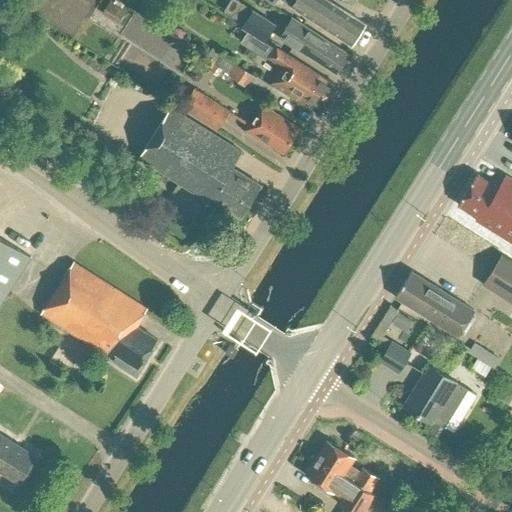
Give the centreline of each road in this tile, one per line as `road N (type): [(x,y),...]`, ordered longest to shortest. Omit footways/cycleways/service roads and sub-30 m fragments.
road 1 (primary): [(310,372),(511,50)]
road 2 (unclassified): [(218,304),(409,0)]
road 3 (unclassified): [(218,304),(0,148)]
road 4 (unclassified): [(86,511),(218,304)]
road 5 (unclassified): [(511,503),(310,372)]
road 6 (primary): [(221,511),(310,372)]
